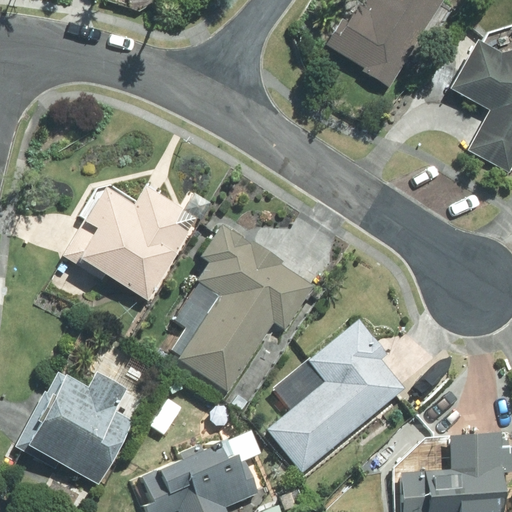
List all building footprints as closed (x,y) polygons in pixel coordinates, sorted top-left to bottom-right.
[(386,90),(442,0),(372,0),(372,1),(369,0),(364,0),(359,10),(356,8),(353,13),(350,11),(342,24),(338,22),(323,46),(361,70),(359,74),(386,90)] [(466,152),(508,174),(511,166),(511,52),(498,56),(474,43),(448,90),(487,111),(466,152)] [(60,258),(100,282),(102,278),(146,304),(187,234),(186,233),(194,220),(180,212),(181,211),(142,188),(131,208),(101,190),(84,222),(82,221),(60,258)] [(226,234),(218,229),(198,260),(206,265),(195,283),(218,297),(176,362),(226,395),(272,325),(284,333),(312,288),(279,267),(281,264),(249,243),(248,246),(226,233),(226,234)] [(299,474),(402,389),(378,360),(383,356),(354,321),(304,362),(321,383),(263,431),(299,474)] [(42,393),(12,448),(54,471),(57,465),(96,488),(131,424),(112,413),(124,393),(93,376),(84,392),(72,386),(73,384),(56,374),(45,395),(42,393)] [(229,406),(239,413),(245,404),(235,398),(229,406)] [(495,450),(494,435),(444,438),(446,471),(395,475),(397,511),(500,511),(498,473),(511,472),(509,449),(495,450)] [(223,511),(221,507),(254,493),(239,458),(231,461),(223,443),(214,447),(212,443),(203,447),(205,450),(198,452),(196,447),(175,455),(178,462),(152,472),(152,471),(136,477),(146,502),(138,506),(140,511),(169,511),(173,510),(173,511),(223,511)] [(284,511),(302,504),(297,492),(278,500),(284,511)]
